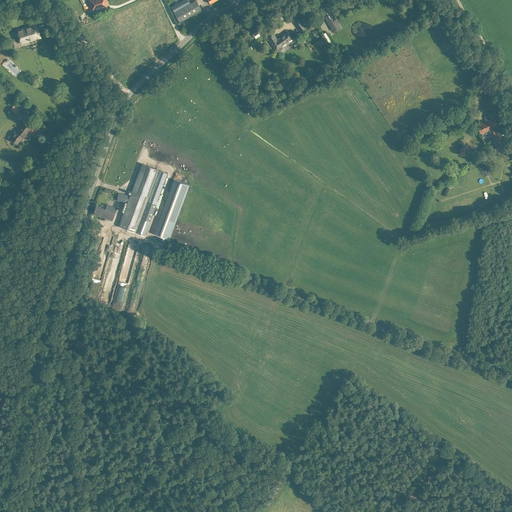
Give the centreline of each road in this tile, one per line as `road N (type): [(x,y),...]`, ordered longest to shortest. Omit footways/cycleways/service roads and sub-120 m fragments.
road 1 (tertiary): [(0,511),(52,301),(129,94)]
road 2 (track): [(418,511),(331,412),(262,511)]
road 3 (track): [(0,252),(92,133),(119,111)]
road 4 (tertiary): [(129,94),(240,0)]
road 5 (unclassified): [(129,94),(49,0)]
